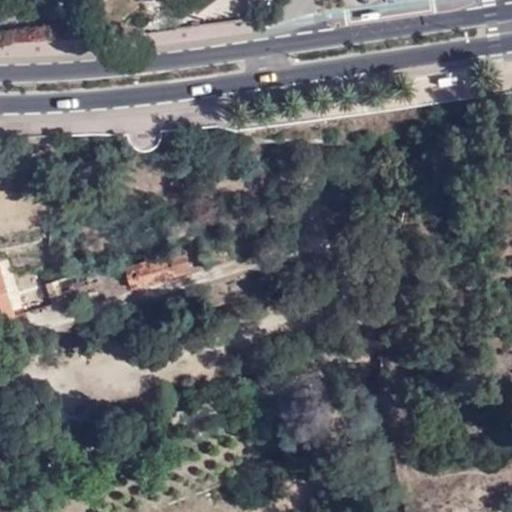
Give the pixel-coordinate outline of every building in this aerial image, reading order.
[(189,0),(189,1),(201,12),(211,0),(189,0)] [(270,245),(264,223),(202,241),(208,264),(270,245)] [(189,269),(184,251),(127,267),(133,287),(189,269)] [(100,284),(95,272),(47,286),(51,299),(61,296),(60,291),(88,282),(91,286),(100,284)] [(0,320),(12,317),(0,275),(0,320)] [(0,460),(23,452),(9,405),(0,407),(0,460)]
